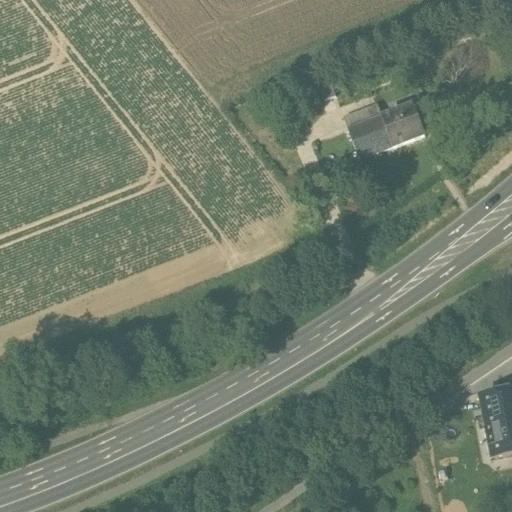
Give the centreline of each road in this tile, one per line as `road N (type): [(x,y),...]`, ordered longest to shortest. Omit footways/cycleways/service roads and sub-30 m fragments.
road 1 (secondary): [(511,204),(373,310),(167,432),(0,502)]
road 2 (track): [(511,350),(266,511)]
